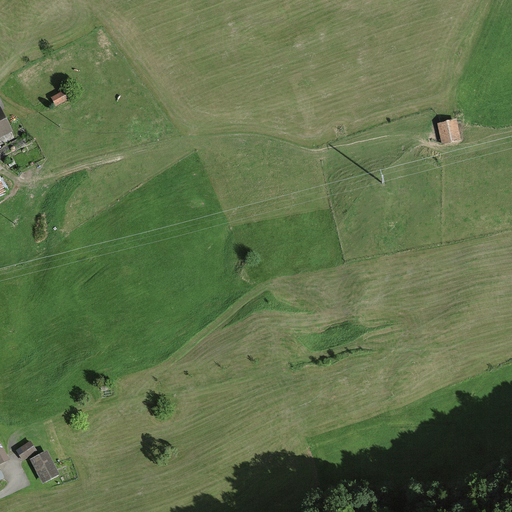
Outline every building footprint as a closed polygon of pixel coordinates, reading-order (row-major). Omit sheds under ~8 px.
[(67,92),(52,99),(55,106),(70,99),(67,92)] [(1,110),(0,110),(0,137),(12,132),(1,110)] [(456,122),(439,125),(442,143),(459,140),(456,122)] [(38,452),(31,441),(16,451),(23,462),(38,452)] [(47,451),(30,460),(43,485),(60,475),(47,451)]
